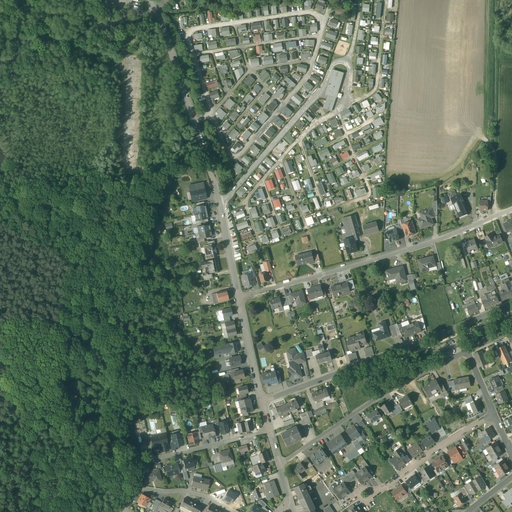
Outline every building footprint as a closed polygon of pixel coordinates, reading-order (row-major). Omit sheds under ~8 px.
[(318,0),(316,8),(323,10),(326,2),(321,0),(318,0)] [(337,7),(336,14),(343,16),(345,9),(337,7)] [(332,18),(331,21),(329,20),(327,25),(336,28),(339,21),(332,18)] [(252,30),(261,29),(261,22),(251,23),(252,30)] [(222,36),(231,35),(229,26),(220,28),(222,36)] [(209,38),(217,37),(216,29),(208,30),(209,38)] [(328,29),(325,37),(335,40),(338,33),(328,29)] [(237,45),(236,38),(226,40),(227,46),(237,45)] [(208,42),(208,49),(217,49),(217,41),(208,42)] [(273,48),(273,52),(283,50),(282,42),(273,44),(274,48),(273,48)] [(322,42),(320,47),(330,50),(332,45),(322,42)] [(228,52),(231,59),(240,56),(237,49),(228,52)] [(200,56),(201,63),(210,61),(209,54),(200,56)] [(316,62),(326,65),(328,58),(317,55),(316,62)] [(273,56),(264,57),(265,65),(274,64),(273,56)] [(297,70),(306,72),(308,66),(299,63),(297,70)] [(225,75),(225,73),(228,73),(226,64),(219,66),(221,76),(225,75)] [(282,73),(289,72),(287,65),(280,67),(282,73)] [(265,69),(260,73),(259,71),(256,73),(262,81),(270,76),(265,69)] [(325,95),(328,96),(335,98),(336,99),(339,88),(338,88),(343,73),(334,70),(333,74),(329,85),(328,85),(325,95)] [(359,74),(362,75),(362,71),(354,70),(353,82),(358,82),(359,74)] [(293,77),(299,81),(302,76),(296,72),(293,77)] [(276,73),(271,79),(275,83),(280,77),(276,73)] [(318,83),(320,78),(312,74),(310,79),(318,83)] [(243,81),(249,87),(256,80),(250,75),(243,81)] [(290,84),(288,86),(291,89),(293,86),(295,84),(287,77),(285,80),(290,84)] [(231,79),(224,81),(226,89),(233,87),(231,79)] [(218,80),(206,83),(208,89),(219,86),(218,80)] [(303,88),(308,93),(314,87),(307,81),(304,85),(305,86),(303,88)] [(258,93),(262,88),(257,84),(253,88),(258,93)] [(275,95),(278,98),(279,96),(282,98),(285,94),(283,92),(285,89),(283,87),(275,95)] [(216,102),(215,99),(220,97),(218,90),(209,93),(212,103),(216,102)] [(263,105),(270,97),(266,92),(258,100),(263,105)] [(292,99),(299,105),(304,100),(296,93),(292,99)] [(372,96),(376,102),(381,98),(377,93),(372,96)] [(249,94),(244,100),(249,104),(254,98),(249,94)] [(331,111),(335,98),(328,96),(324,109),(331,111)] [(230,110),(236,103),(230,98),(224,105),(230,110)] [(364,108),(370,106),(367,100),(362,102),(364,108)] [(266,107),(272,112),(278,105),(273,101),(266,107)] [(313,113),(321,107),(318,102),(310,108),(313,113)] [(249,110),(254,114),(259,109),(254,104),(249,110)] [(357,113),(361,111),(357,104),(353,106),(357,113)] [(375,108),(377,111),(373,113),(374,115),(387,109),(384,104),(375,108)] [(288,118),(293,112),(286,106),(281,112),(288,118)] [(222,120),(227,114),(220,108),(215,113),(222,120)] [(340,113),(343,119),(352,114),(349,109),(340,113)] [(234,121),(240,115),(235,111),(229,118),(234,121)] [(264,112),(258,118),(263,123),(269,117),(264,112)] [(306,112),(303,115),(310,122),(313,119),(306,112)] [(278,115),(272,121),(280,128),(285,122),(278,115)] [(245,120),(243,118),(237,125),(242,130),(251,120),(247,117),(245,120)] [(376,127),(384,123),(381,117),(373,121),(376,127)] [(336,118),(329,121),(332,128),(339,125),(336,118)] [(299,120),(295,124),(299,129),(303,125),(299,120)] [(222,125),(227,130),(231,125),(226,121),(222,125)] [(250,126),(256,131),(260,126),(255,121),(250,126)] [(362,128),(365,133),(372,129),(369,124),(362,128)] [(319,127),(322,134),(328,131),(324,125),(319,127)] [(271,126),(265,133),(270,138),(277,131),(271,126)] [(233,140),(239,133),(234,128),(228,135),(233,140)] [(244,143),(252,134),(247,129),(240,138),(244,143)] [(340,129),(331,133),(334,139),(343,135),(340,129)] [(351,140),(360,135),(358,131),(349,135),(351,140)] [(381,131),(373,134),(375,140),(383,137),(381,131)] [(284,138),(290,144),(295,140),(291,135),(292,134),(290,132),(284,138)] [(260,137),(257,140),(263,146),(267,143),(260,137)] [(325,137),(315,142),(317,147),(328,142),(325,137)] [(335,149),(346,144),(344,140),(333,145),(335,149)] [(230,149),(235,154),(242,146),(237,142),(230,149)] [(287,148),(280,142),(276,145),(284,152),(287,148)] [(355,151),(361,148),(359,142),(352,145),(355,151)] [(248,150),(256,156),(261,150),(253,144),(248,150)] [(375,153),(383,149),(380,144),(372,148),(375,153)] [(328,148),(318,152),(322,160),(326,159),(325,156),(330,154),(328,148)] [(274,149),(270,153),(277,160),(281,155),(274,149)] [(340,155),(343,160),(350,156),(347,151),(340,155)] [(357,155),(360,161),(369,156),(367,151),(357,155)] [(247,165),(252,160),(246,155),(242,160),(247,165)] [(308,157),(311,167),(318,164),(316,159),(313,160),(311,155),(308,157)] [(335,156),(330,159),(334,165),(338,163),(335,156)] [(380,156),(374,159),(377,165),(383,162),(380,156)] [(271,166),(274,163),(267,157),(264,160),(271,166)] [(292,160),(284,163),(288,173),(294,171),(292,164),(293,164),(292,160)] [(231,168),(238,175),(242,171),(240,170),(243,167),(237,162),(231,168)] [(367,163),(361,166),(364,172),(370,169),(367,163)] [(265,173),(267,170),(261,164),(258,167),(265,173)] [(336,169),(339,175),(345,172),(342,167),(336,169)] [(278,180),(284,178),(281,168),(274,171),(278,180)] [(357,169),(349,174),(352,179),(360,175),(357,169)] [(370,175),(372,180),(383,176),(381,170),(370,175)] [(258,181),(262,176),(258,172),(254,177),(258,181)] [(333,172),(327,174),(330,184),(336,182),(333,172)] [(340,179),(342,185),(349,183),(346,177),(340,179)] [(269,191),(275,188),(272,179),(265,181),(269,191)] [(295,191),(301,189),(298,180),(292,182),(295,191)] [(321,196),(326,194),(322,182),(317,184),(321,196)] [(190,187),(193,200),(205,198),(203,189),(195,191),(194,186),(190,187)] [(243,187),(236,192),(240,197),(247,192),(243,187)] [(355,191),(358,197),(367,193),(365,187),(355,191)] [(262,188),(258,189),(260,194),(257,195),(258,198),(261,197),(262,200),(266,199),(262,188)] [(456,209),(460,219),(468,215),(462,201),(463,200),(461,194),(451,198),(453,205),(451,206),(452,209),(453,209),(456,209)] [(274,208),(281,207),(280,199),(273,200),(274,208)] [(479,211),(488,211),(488,206),(488,201),(487,201),(479,201),(479,211)] [(194,208),(195,214),(206,212),(205,205),(205,206),(196,207),(194,208)] [(264,215),(271,213),(268,205),(261,207),(264,215)] [(233,211),(236,219),(246,216),(244,210),(236,213),(235,210),(233,211)] [(417,220),(420,229),(433,225),(431,218),(434,217),(432,212),(431,210),(420,214),(422,214),(423,219),(417,220)] [(208,219),(206,212),(195,214),(194,215),(196,221),(198,221),(207,219),(208,219)] [(342,219),(346,235),(347,239),(353,237),(354,239),(359,237),(357,228),(358,228),(354,215),(342,219)] [(308,226),(315,223),(312,216),(305,219),(308,226)] [(268,227),(276,226),(273,217),(266,219),(268,227)] [(510,232),(511,233),(511,232),(511,220),(503,224),(507,233),(510,232)] [(238,230),(249,227),(247,221),(236,224),(238,230)] [(261,221),(255,223),(257,232),(264,230),(261,221)] [(403,229),(406,236),(416,233),(412,222),(402,225),(403,227),(403,229)] [(363,226),(366,236),(379,232),(376,223),(363,226)] [(197,228),(198,233),(210,231),(209,225),(201,227),(197,227),(197,228)] [(282,229),(285,236),(291,234),(288,226),(282,229)] [(389,237),(391,243),(395,241),(395,240),(399,239),(398,234),(396,229),(387,232),(388,234),(387,235),(388,237),(389,237)] [(278,230),(271,232),(273,239),(279,238),(278,230)] [(211,237),(210,231),(198,233),(199,239),(203,238),(211,237)] [(251,231),(240,234),(242,240),(253,236),(251,231)] [(476,234),(479,241),(485,239),(485,238),(483,231),(476,234)] [(260,237),(263,244),(270,242),(266,234),(260,237)] [(485,239),(487,241),(492,247),(502,242),(499,236),(494,238),(490,234),(485,238),(485,239)] [(357,251),(354,239),(353,237),(347,239),(346,235),(343,236),(348,254),(357,251)] [(466,247),(468,251),(477,247),(474,240),(465,244),(466,247)] [(210,256),(211,258),(216,256),(214,245),(208,246),(204,247),(204,248),(206,257),(210,256)] [(248,253),(257,250),(256,245),(247,247),(248,253)] [(295,257),(298,266),(313,262),(312,256),(311,253),(295,257)] [(416,261),(419,274),(427,272),(427,269),(435,267),(434,265),(433,258),(424,261),(424,259),(416,261)] [(208,267),(210,273),(219,271),(217,260),(201,263),(202,268),(208,267)] [(263,263),(266,272),(272,270),(269,262),(263,263)] [(400,278),(401,283),(406,281),(403,267),(385,272),(388,281),(400,278)] [(244,284),(245,287),(255,285),(253,277),(252,273),(242,276),(243,280),(242,281),(243,283),(244,284)] [(261,282),(262,283),(269,281),(266,273),(260,275),(260,278),(261,282)] [(347,283),(349,290),(355,288),(353,280),(346,282),(346,284),(347,283)] [(503,285),(505,290),(508,289),(511,288),(509,282),(503,285)] [(338,294),(338,296),(339,295),(348,292),(347,291),(349,290),(347,283),(346,284),(332,288),(334,295),(338,294)] [(308,289),(311,299),(323,295),(321,289),(320,286),(308,289)] [(502,301),(511,297),(508,289),(505,290),(499,293),(502,301)] [(216,294),(218,303),(228,300),(226,291),(216,294)] [(298,301),(299,305),(305,304),(302,291),(289,295),(290,296),(291,302),(298,301)] [(491,293),(488,294),(492,305),(499,302),(496,295),(492,297),(491,293)] [(484,308),(492,305),(488,294),(480,297),(482,301),(481,301),(484,308)] [(270,301),(272,309),(278,308),(282,307),(280,300),(280,298),(270,301)] [(282,307),(288,305),(287,298),(280,300),(282,307)] [(478,311),(475,304),(467,308),(470,314),(478,311)] [(222,311),(223,318),(229,316),(232,316),(230,309),(222,311)] [(417,322),(420,330),(425,328),(423,318),(416,321),(417,322)] [(401,333),(404,332),(402,328),(410,325),(409,322),(408,321),(397,325),(399,329),(400,333),(401,333)] [(224,324),(226,330),(235,328),(233,322),(230,322),(224,324)] [(410,325),(413,335),(414,334),(413,333),(416,332),(416,333),(421,332),(420,330),(417,322),(410,325)] [(390,337),(386,325),(380,327),(381,331),(373,334),(375,342),(381,340),(390,337)] [(406,337),(413,335),(410,325),(402,328),(404,332),(406,337)] [(236,335),(235,328),(226,330),(227,337),(233,336),(236,335)] [(350,347),(351,351),(360,348),(360,346),(367,344),(364,333),(358,335),(358,336),(348,339),(347,342),(348,348),(350,347)] [(223,353),(223,354),(229,352),(231,351),(231,353),(237,352),(236,347),(235,343),(231,344),(230,343),(225,344),(225,345),(222,346),(223,353)] [(261,343),(256,346),(260,351),(265,347),(261,343)] [(325,353),(323,345),(321,346),(322,354),(325,362),(332,360),(329,352),(325,353)] [(213,348),(215,355),(223,353),(222,346),(213,348)] [(496,349),(504,365),(511,362),(511,361),(507,353),(504,346),(496,349)] [(288,369),(291,380),(302,377),(299,364),(298,361),(296,355),(297,355),(295,349),(286,351),(289,362),(292,361),(293,368),(291,368),(288,369)] [(312,351),(303,353),(305,359),(314,356),(312,351)] [(473,355),(476,363),(485,359),(482,351),(473,355)] [(305,360),(305,359),(303,353),(297,355),(296,355),(298,361),(305,360)] [(318,364),(325,362),(322,354),(320,355),(316,356),(318,364)] [(240,357),(228,359),(230,367),(241,364),(240,357)] [(476,363),(479,368),(487,364),(485,359),(476,363)] [(233,373),(234,373),(235,380),(240,379),(245,378),(243,370),(239,371),(237,372),(233,373)] [(262,374),(265,387),(270,386),(270,384),(277,383),(277,384),(278,384),(275,373),(275,372),(267,374),(267,373),(262,374)] [(496,388),(500,386),(498,381),(500,380),(498,377),(498,376),(495,377),(489,380),(493,389),(496,388)] [(454,381),(455,390),(459,389),(466,388),(470,387),(468,378),(454,380),(454,381)] [(424,388),(428,396),(433,394),(440,390),(441,390),(439,386),(436,380),(431,383),(432,384),(428,387),(428,386),(424,388)] [(238,388),(240,395),(246,394),(249,393),(247,386),(238,388)] [(326,389),(319,391),(322,400),(325,399),(324,398),(329,396),(326,389)] [(321,400),(322,400),(319,391),(312,394),(314,401),(321,399),(321,400)] [(495,395),(499,404),(508,400),(506,397),(505,397),(503,392),(498,394),(495,395)] [(399,401),(404,409),(412,404),(408,397),(405,399),(404,398),(399,401)] [(239,401),(241,408),(251,405),(250,399),(247,399),(240,401),(239,401)] [(289,403),(286,404),(290,412),(292,411),(297,409),(299,407),(296,400),(289,403)] [(474,413),(480,411),(481,410),(478,401),(470,405),(472,409),(474,413)] [(337,402),(325,407),(326,410),(338,405),(337,402)] [(381,406),(386,415),(392,411),(391,409),(387,403),(381,406)] [(287,413),(290,412),(286,404),(276,409),(280,417),(282,415),(287,413)] [(253,411),(251,405),(241,408),(242,414),(248,412),(253,411)] [(394,416),(400,413),(396,406),(391,409),(392,411),(394,416)] [(367,416),(371,422),(375,420),(376,420),(377,421),(379,419),(381,417),(377,410),(367,416)] [(481,414),(480,411),(474,413),(468,415),(470,419),(475,417),(475,416),(481,414)] [(299,415),(301,421),(309,418),(307,412),(299,415)] [(309,418),(301,421),(298,422),(300,427),(311,423),(309,418)] [(426,423),(432,433),(437,430),(439,429),(439,428),(434,419),(426,423)] [(356,424),(360,430),(366,426),(362,420),(356,424)] [(251,421),(244,423),(246,432),(253,430),(252,425),(251,421)] [(219,428),(221,434),(229,432),(228,428),(226,423),(223,423),(222,422),(218,423),(219,428)] [(239,433),(246,432),(244,423),(237,424),(238,428),(239,431),(239,433)] [(212,425),(207,426),(201,427),(202,432),(204,440),(210,439),(215,437),(213,429),(212,425)] [(356,439),(361,436),(358,432),(354,426),(346,431),(353,441),(356,439)] [(281,435),(286,446),(302,438),(297,427),(281,435)] [(158,433),(159,437),(160,436),(164,435),(164,436),(167,435),(165,428),(160,429),(160,432),(158,433)] [(486,442),(489,440),(495,437),(489,428),(481,433),(483,438),(486,442)] [(360,430),(358,432),(361,436),(356,439),(358,442),(365,437),(360,430)] [(187,435),(190,444),(198,442),(197,440),(196,433),(187,435)] [(183,445),(180,434),(171,436),(173,443),(173,444),(176,443),(177,446),(183,445)] [(326,444),(333,454),(347,445),(341,435),(326,444)] [(160,445),(162,451),(167,450),(166,443),(164,437),(160,438),(160,436),(159,437),(151,439),(153,446),(160,445)] [(423,442),(427,448),(434,442),(430,437),(427,439),(423,442)] [(352,442),(358,451),(362,448),(358,442),(356,439),(353,441),(352,442)] [(462,444),(462,445),(465,449),(467,448),(468,449),(471,448),(467,441),(462,444)] [(486,449),(489,455),(499,448),(496,443),(490,447),(486,449)] [(408,451),(413,458),(422,451),(417,444),(414,446),(408,450),(409,451),(408,451)] [(238,448),(240,454),(244,452),(248,451),(247,445),(238,448)] [(466,452),(465,449),(462,445),(457,448),(461,455),(466,452)] [(309,456),(316,465),(327,457),(321,448),(309,456)] [(453,457),(455,462),(461,458),(455,448),(448,452),(451,458),(453,457)] [(503,454),(499,448),(489,455),(493,460),(496,458),(503,454)] [(219,454),(221,463),(222,463),(232,460),(229,450),(224,451),(225,452),(219,454)] [(347,457),(351,462),(360,455),(357,450),(347,457)] [(257,456),(254,457),(258,465),(262,463),(269,460),(266,452),(261,454),(257,456)] [(401,453),(396,457),(403,465),(408,462),(404,457),(401,453)] [(397,469),(403,465),(396,457),(391,460),(394,464),(397,469)] [(443,457),(438,460),(443,470),(448,467),(448,466),(446,463),(443,457)] [(193,466),(194,466),(193,460),(192,458),(183,461),(184,466),(181,467),(182,470),(182,472),(182,473),(186,472),(185,469),(193,466)] [(438,473),(438,472),(443,470),(438,460),(432,463),(436,469),(438,473)] [(365,467),(367,471),(370,469),(365,461),(362,464),(365,468),(365,467)] [(494,467),(497,472),(506,466),(503,461),(497,464),(494,467)] [(213,466),(215,472),(222,470),(222,467),(220,463),(213,466)] [(262,466),(262,463),(258,465),(254,467),(255,472),(257,475),(261,473),(266,471),(263,466),(262,466)] [(292,469),(298,475),(301,473),(306,470),(300,463),(292,469)] [(165,467),(168,476),(168,475),(174,473),(174,474),(179,473),(178,471),(177,465),(173,466),(172,465),(165,467)] [(509,471),(506,466),(497,472),(500,477),(504,474),(509,471)] [(362,484),(363,484),(364,483),(364,482),(369,479),(370,479),(371,478),(371,477),(367,471),(365,467),(365,468),(355,474),(357,478),(362,484)] [(423,475),(426,480),(433,476),(428,467),(421,471),(423,475)] [(154,481),(154,483),(161,481),(158,471),(158,470),(157,470),(144,474),(146,483),(154,481)] [(353,470),(343,477),(349,484),(357,478),(355,474),(353,470)] [(411,488),(419,482),(417,479),(415,476),(406,482),(408,485),(411,488)] [(191,486),(207,490),(209,481),(200,479),(193,477),(191,486)] [(346,486),(349,484),(343,477),(340,479),(343,483),(346,486)] [(478,478),(472,481),(478,491),(484,487),(481,483),(478,478)] [(268,494),(270,498),(279,495),(277,491),(274,485),(275,485),(273,481),(264,484),(266,488),(267,488),(269,494),(268,494)] [(472,495),(478,491),(472,481),(466,485),(470,491),(472,495)] [(421,485),(419,482),(411,488),(413,491),(421,485)] [(343,483),(338,486),(345,496),(347,494),(348,494),(350,494),(350,492),(346,486),(343,483)] [(310,485),(305,488),(304,484),(294,488),(300,501),(309,496),(309,495),(307,491),(311,489),(312,489),(310,485)] [(391,493),(397,501),(407,493),(406,492),(401,485),(391,493)] [(328,488),(333,495),(336,493),(333,490),(334,490),(331,486),(328,488)] [(343,497),(345,496),(338,486),(334,490),(333,490),(336,493),(340,499),(341,499),(342,498),(343,497)] [(467,492),(464,487),(459,490),(461,494),(461,493),(463,498),(469,495),(467,492)] [(235,495),(228,490),(223,500),(230,504),(235,495)] [(461,493),(461,494),(455,497),(453,498),(455,500),(454,502),(455,503),(456,503),(458,507),(466,502),(463,498),(461,493)] [(138,503),(145,506),(147,502),(148,503),(148,502),(150,499),(141,495),(137,503),(138,503)] [(304,511),(308,511),(309,511),(314,510),(315,509),(310,496),(309,496),(300,501),(304,511)] [(184,507),(189,510),(193,503),(190,502),(190,501),(184,498),(180,506),(184,508),(184,507)] [(160,506),(164,508),(165,507),(168,509),(169,507),(171,503),(164,499),(162,503),(160,506)] [(502,503),(508,509),(511,506),(510,503),(509,502),(507,499),(502,503)] [(151,509),(154,511),(159,501),(156,500),(151,509)] [(196,504),(193,503),(189,510),(193,511),(199,511),(202,507),(196,504)]
